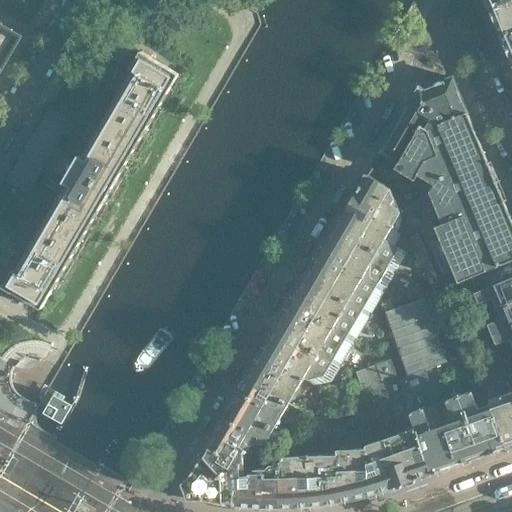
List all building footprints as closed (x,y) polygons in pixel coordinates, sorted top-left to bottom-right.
[(510,0),(485,0),(489,9),(510,0)] [(511,29),(511,0),(510,0),(489,9),(500,35),(511,29)] [(0,59),(13,36),(0,28),(0,59)] [(511,60),(511,29),(500,35),(511,61),(511,60)] [(54,295),(173,91),(172,90),(172,89),(171,89),(171,88),(171,87),(172,86),(179,74),(151,58),(151,57),(141,51),(131,69),(139,74),(89,161),(80,156),(78,158),(57,146),(72,120),(50,107),(7,180),(29,193),(44,167),(66,180),(64,182),(73,187),(22,274),(14,269),(4,287),(14,293),(14,292),(42,308),(49,296),(50,295),(52,295),(53,295),(54,295)] [(511,260),(511,221),(452,78),(425,89),(418,85),(375,161),(393,172),(395,169),(414,180),(417,175),(434,184),(429,192),(442,223),(435,226),(458,282),(503,264),(511,260)] [(323,376),(398,247),(385,239),(400,213),(389,187),(367,174),(262,354),(304,378),(303,378),(307,380),(323,376)] [(447,360),(419,282),(402,272),(380,310),(385,312),(407,374),(421,369),(447,360)] [(511,301),(511,277),(474,292),(479,302),(499,294),(504,305),(511,301)] [(492,333),(511,325),(511,301),(504,305),(508,315),(488,324),(492,333)] [(457,324),(448,303),(439,306),(448,328),(457,324)] [(465,344),(457,324),(448,328),(456,348),(465,344)] [(511,325),(492,333),(496,343),(511,336),(511,325)] [(472,358),(465,344),(456,348),(460,356),(472,358)] [(304,378),(262,354),(247,379),(285,401),(286,401),(292,390),(295,392),(303,378),(304,378)] [(505,371),(498,354),(491,357),(498,374),(505,371)] [(475,367),(472,358),(460,356),(447,360),(452,375),(475,367)] [(393,374),(388,360),(373,365),(378,379),(393,374)] [(452,375),(447,360),(421,369),(426,384),(452,375)] [(380,385),(378,379),(373,365),(355,372),(367,405),(385,398),(380,385)] [(426,384),(421,369),(407,374),(397,378),(402,392),(426,384)] [(289,403),(286,401),(285,401),(247,379),(233,404),(271,426),(277,415),(281,417),(289,403)] [(505,447),(491,408),(480,412),(472,391),(459,395),(481,456),(505,447)] [(511,444),(511,394),(502,398),(504,403),(491,408),(505,447),(511,444)] [(62,424),(72,405),(54,395),(47,406),(48,406),(46,409),(45,411),(44,411),(43,413),(62,424)] [(481,456),(459,395),(434,404),(442,425),(456,464),(481,456)] [(264,438),(271,426),(233,404),(217,432),(244,448),(246,449),(249,448),(252,443),(253,444),(256,443),(259,438),(261,439),(264,438)] [(456,464),(442,425),(431,429),(423,408),(410,413),(415,428),(432,473),(456,464)] [(432,473),(415,428),(400,433),(401,437),(388,442),(403,483),(432,473)] [(244,459),(244,448),(217,432),(197,464),(216,476),(222,476),(228,471),(240,471),(240,462),(242,462),(244,459)] [(403,483),(388,442),(376,446),(374,443),(365,446),(365,448),(369,495),(403,483)] [(369,495),(365,448),(351,449),(351,453),(337,453),(338,457),(340,501),(369,495)] [(311,505),(309,454),(292,455),(293,459),(281,459),(279,461),(280,468),(282,507),(307,506),(311,505)] [(338,457),(325,458),(325,454),(309,454),(311,505),(340,501),(338,457)] [(242,505),(240,475),(240,471),(228,471),(222,476),(216,476),(197,464),(186,485),(187,486),(191,495),(190,496),(212,501),(237,505),(242,505)] [(280,468),(266,468),(264,470),(264,472),(250,473),(248,475),(240,475),(242,505),(256,507),(282,507),(280,468)]
